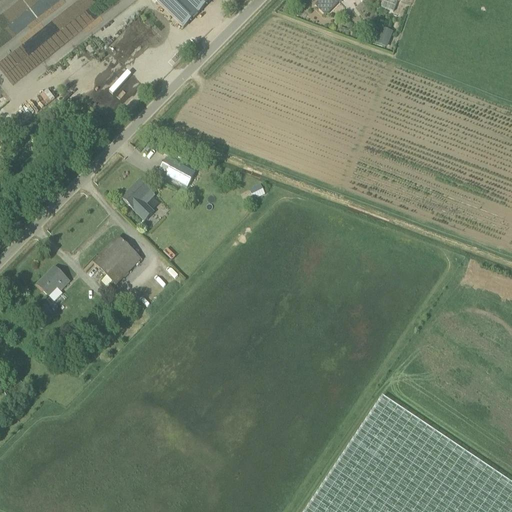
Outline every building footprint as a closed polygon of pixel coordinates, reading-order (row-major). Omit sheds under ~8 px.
[(156,0),(184,29),(212,0),(156,0)] [(322,0),(320,3),(330,12),(339,3),(339,4),(343,0),(322,0)] [(371,36),(369,43),(387,49),(393,33),(382,29),(379,38),(371,36)] [(39,98),(44,106),(49,103),(44,95),(39,98)] [(195,174),(167,159),(159,174),(187,189),(195,174)] [(140,182),(122,200),(145,222),(153,213),(145,206),(154,197),(140,182)] [(254,200),(265,195),(261,186),(250,191),(254,200)] [(118,239),(93,264),(115,286),(141,261),(118,239)] [(55,269),(37,286),(48,298),(57,289),(60,292),(69,283),(55,269)] [(41,341),(38,337),(31,342),(34,346),(41,341)] [(511,511),(511,484),(382,397),(305,511),(511,511)]
